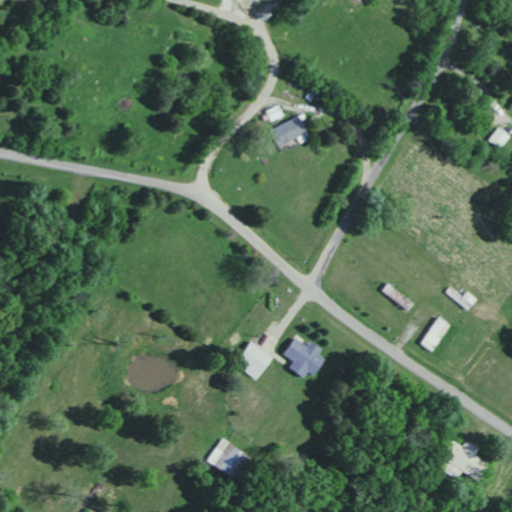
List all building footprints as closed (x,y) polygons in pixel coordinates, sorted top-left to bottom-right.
[(296,138),(299,143),(308,139),(298,116),(268,130),(277,147),(296,138)] [(487,140),(499,149),(509,137),(497,127),(487,140)] [(444,293),(468,310),(476,299),(465,291),(462,296),(449,286),(444,293)] [(418,342),(431,351),(448,325),(435,316),(418,342)] [(301,378),(305,372),(311,375),(325,350),(308,341),(306,345),(291,337),(281,355),(291,361),(286,369),(301,378)] [(241,362),(237,367),(253,380),(270,358),(247,340),(235,356),(241,362)] [(228,478),(244,456),(220,438),(204,461),(228,478)] [(461,445),(447,438),(437,459),(478,479),(486,463),(473,456),(477,447),(463,440),(461,445)]
